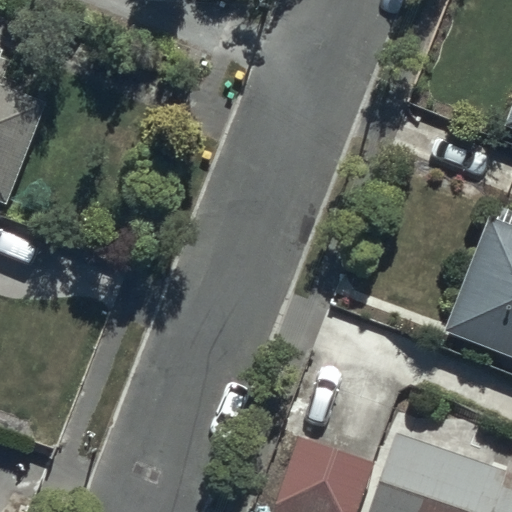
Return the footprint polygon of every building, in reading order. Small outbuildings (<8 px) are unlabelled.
[(0,203),(5,205),(45,100),(0,82),(0,54),(2,49),(0,48),(0,203)] [(511,95),(500,128),(511,133),(511,95)] [(443,333),(511,358),(511,226),(488,217),(443,333)] [(368,511),(511,511),(511,471),(396,432),(368,511)] [(265,511),(352,511),(371,466),(296,436),(265,511)]
